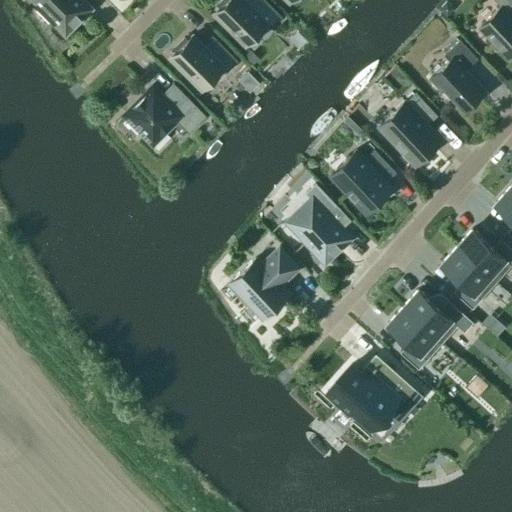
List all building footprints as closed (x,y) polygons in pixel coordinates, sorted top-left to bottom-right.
[(33,0),(65,31),(89,7),(81,0),(33,0)] [(281,15),(266,0),(220,0),(217,3),(220,6),(214,11),(245,43),(266,22),(270,26),(281,15)] [(509,57),(511,54),(511,16),(507,12),(511,7),(511,0),(495,0),(500,5),(479,25),(509,57)] [(176,50),(170,55),(202,87),(222,66),(226,70),(237,59),(212,33),(202,43),(192,34),(187,39),(184,36),(173,47),(176,50)] [(477,57),(459,38),(443,53),(448,58),(429,77),(441,90),(443,89),(463,110),(485,89),(465,68),(477,57)] [(251,48),(244,55),(248,58),(252,63),(259,57),(251,48)] [(161,93),(152,85),(124,113),(140,129),(139,131),(152,144),(166,131),(164,129),(175,118),(189,132),(206,114),(173,81),(161,93)] [(378,123),(416,163),(441,140),(426,124),(436,114),(415,92),(405,102),(403,100),(378,123)] [(355,148),(329,173),(366,211),(392,186),(386,180),(396,170),(374,147),(364,157),(355,148)] [(287,220),(324,259),(349,236),(327,212),(336,204),(315,182),(305,191),(311,197),(287,220)] [(511,186),(510,185),(494,202),(511,218),(511,223),(507,230),(511,234),(511,186)] [(472,228),(456,245),(495,279),(511,260),(511,246),(499,236),(491,245),(472,228)] [(299,266),(279,245),(260,263),(255,257),(230,280),(264,316),(289,293),(278,282),(285,276),(287,278),(299,266)] [(456,245),(440,263),(461,281),(453,290),(472,306),(495,279),(456,245)] [(418,288),(402,305),(441,339),(456,323),(464,330),(472,320),(447,297),(439,306),(418,288)] [(402,305),(387,323),(407,341),(399,350),(418,366),(441,339),(402,305)] [(490,323),(487,326),(496,334),(504,325),(495,317),(490,323)] [(357,368),(332,396),(355,416),(357,414),(375,431),(397,407),(408,418),(425,399),(385,364),(370,381),(357,368)]
